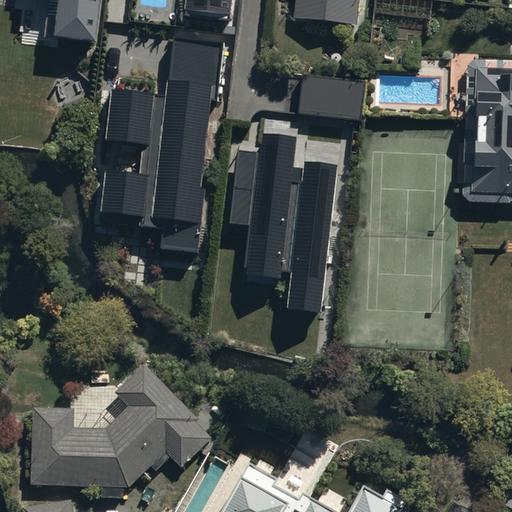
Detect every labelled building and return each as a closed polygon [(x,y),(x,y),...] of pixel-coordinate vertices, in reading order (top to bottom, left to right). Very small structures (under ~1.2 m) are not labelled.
[(60,0),(55,37),(97,42),(102,0),(60,0)] [(186,0),(185,10),(230,15),(231,0),(186,0)] [(294,0),(293,19),(357,26),(359,0),(294,0)] [(225,43),(174,37),(167,97),(114,91),(109,141),(145,145),(141,176),(107,172),(102,215),(142,219),(141,228),(165,231),(163,249),(200,253),(207,190),(203,189),(213,102),(218,103),(225,43)] [(511,62),(469,62),(462,198),(468,204),(511,203),(511,62)] [(291,70),(276,69),(273,108),(279,109),(279,113),(288,114),(291,70)] [(365,81),(303,74),(299,114),(361,120),(365,81)] [(261,154),(239,152),(231,225),(250,227),(247,283),(281,286),(282,272),(292,273),(287,311),(322,316),(339,167),(305,163),(303,183),(293,182),(297,139),(264,135),(261,154)] [(74,409),(34,407),(29,482),(101,485),(100,496),(124,496),(123,485),(129,484),(151,465),(156,470),(170,455),(180,465),(210,434),(195,420),(198,416),(142,362),(114,393),(116,395),(100,413),(74,411),(74,409)] [(383,495),(364,484),(347,511),(338,511),(303,492),(299,499),(275,486),(278,479),(249,462),(220,511),(401,511),(408,500),(387,488),(383,495)] [(74,511),(72,499),(23,507),(23,511),(74,511)] [(471,511),(450,501),(444,511),(471,511)]
